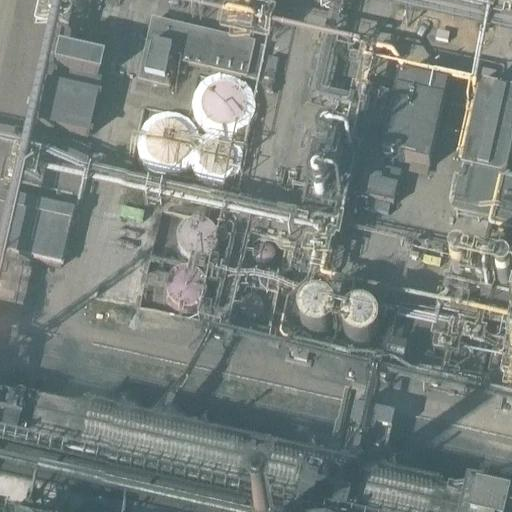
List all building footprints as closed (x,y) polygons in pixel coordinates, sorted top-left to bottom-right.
[(254,46),(153,23),(139,84),(169,91),(175,64),(246,81),(254,46)] [(78,37),(58,33),(49,74),(46,73),(44,80),(45,80),(44,85),(43,84),(41,92),(42,92),(34,128),(86,140),(94,104),(95,104),(96,100),(100,101),(102,91),(98,90),(99,85),(96,84),(99,67),(68,60),(73,38),(78,39),(77,40),(84,42),(84,40),(92,42),(91,43),(93,44),(93,42),(103,45),(102,49),(103,49),(104,43),(93,41),(94,40),(92,39),(92,40),(84,39),(85,38),(78,36),(78,37)] [(448,89),(400,78),(382,158),(430,169),(448,89)] [(344,87),(331,84),(327,104),(339,107),(344,87)] [(237,107),(237,106),(237,102),(235,98),(231,92),(228,90),(224,88),(216,87),(209,89),(204,93),(200,99),(199,104),(198,107),(200,115),(204,120),(209,124),(216,126),(223,125),(227,124),(231,121),(236,114),(237,107)] [(511,95),(481,89),(452,215),(495,225),(494,231),(511,234),(511,190),(505,189),(507,182),(511,182),(511,166),(510,166),(511,158),(511,95)] [(392,110),(365,104),(361,123),(388,129),(392,110)] [(182,146),(182,145),(181,137),(179,133),(176,130),(172,127),(169,126),(162,125),(154,127),(148,131),(144,137),(143,145),(143,149),(144,153),(148,159),(153,163),(157,164),(161,165),(168,164),(172,163),(175,160),(180,154),(182,150),(182,146)] [(351,126),(349,135),(358,137),(360,128),(351,126)] [(88,150),(15,134),(4,183),(77,199),(88,150)] [(223,159),(222,153),(219,149),(214,146),(209,146),(204,147),(201,150),(198,154),(197,159),(198,163),(201,168),(204,170),(210,172),(215,171),(219,168),(222,164),(223,159)] [(401,174),(383,170),(380,179),(365,176),(359,199),(393,207),(401,174)] [(71,214),(0,198),(0,256),(59,269),(68,226),(69,226),(71,214)] [(218,245),(217,232),(190,227),(184,228),(177,259),(178,264),(170,264),(171,279),(171,281),(173,313),(181,314),(221,311),(223,301),(232,300),(231,283),(231,280),(211,276),(239,273),(214,269),(218,245)] [(277,260),(277,259),(276,253),(273,248),(268,244),(262,242),(255,243),(251,244),(248,247),(244,252),(243,259),(244,265),(247,270),(252,274),(259,276),(266,275),(270,274),(272,271),(276,266),(277,260)] [(511,274),(453,261),(442,312),(511,327),(511,274)] [(272,307),(271,300),(267,294),(261,290),(254,289),(247,290),(242,294),(238,300),(237,307),(238,313),(242,319),(245,322),(252,324),(260,323),(266,320),(270,315),(271,311),(272,307)] [(331,324),(331,323),(330,316),(326,310),(323,308),(320,306),(314,305),(308,306),(305,308),(302,310),(298,316),(296,322),(297,326),(298,329),(301,334),(306,338),(313,340),(320,339),(326,335),(330,330),(331,324)] [(381,334),(381,333),(380,327),(376,321),(372,318),(369,317),(364,316),(358,317),(354,318),(351,321),(347,326),(346,333),(347,340),(350,345),(355,349),(362,351),(369,350),(376,346),(380,340),(381,334)] [(473,333),(447,328),(443,347),(469,353),(473,333)] [(0,329),(0,353),(16,356),(19,332),(0,329)] [(511,339),(506,339),(501,369),(511,371),(511,339)] [(257,434),(269,389),(227,378),(218,413),(232,417),(229,427),(257,434)] [(511,511),(505,510),(0,396),(0,440),(317,511),(511,511)]
